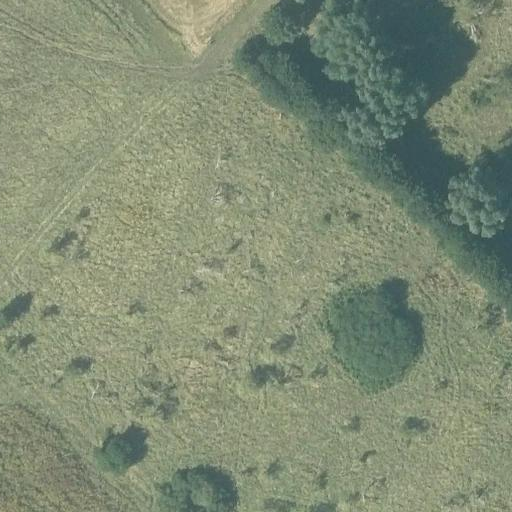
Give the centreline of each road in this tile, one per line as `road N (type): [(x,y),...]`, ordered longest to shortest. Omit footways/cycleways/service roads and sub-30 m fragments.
road 1 (track): [(0,277),(275,0)]
road 2 (track): [(298,0),(392,147),(511,264)]
